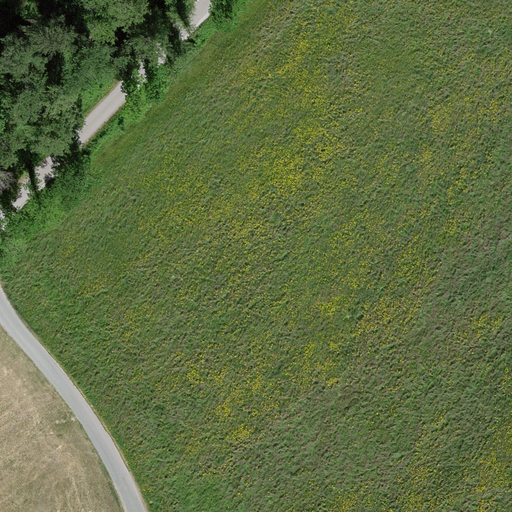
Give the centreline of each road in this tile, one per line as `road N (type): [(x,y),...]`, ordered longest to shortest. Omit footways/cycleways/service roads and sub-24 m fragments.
road 1 (unclassified): [(0,230),(3,217),(210,0)]
road 2 (unclassified): [(137,511),(86,411),(0,304)]
